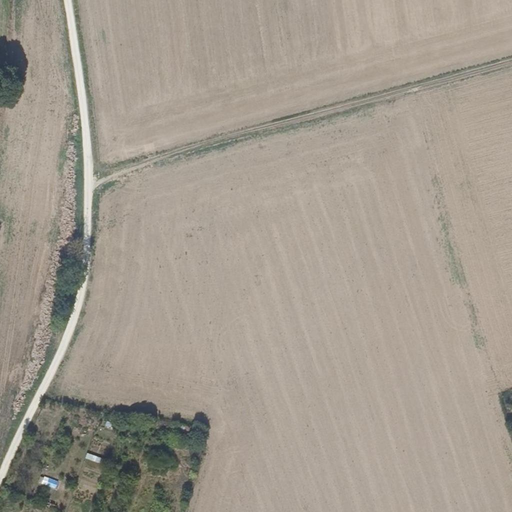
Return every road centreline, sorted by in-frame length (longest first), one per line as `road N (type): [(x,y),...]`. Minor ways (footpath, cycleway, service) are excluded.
road 1 (track): [(511,60),(171,152),(88,186)]
road 2 (track): [(88,186),(89,262),(71,336),(0,477)]
road 3 (track): [(63,0),(88,186)]
